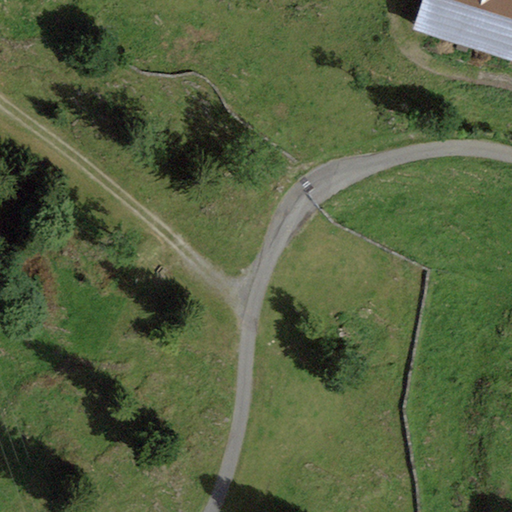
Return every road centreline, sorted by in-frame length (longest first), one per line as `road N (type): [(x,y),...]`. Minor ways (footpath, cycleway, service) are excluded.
road 1 (tertiary): [(511,155),(458,148),(391,159),(335,178),(297,207),(257,293),(234,448),(211,511)]
road 2 (track): [(0,98),(254,310)]
